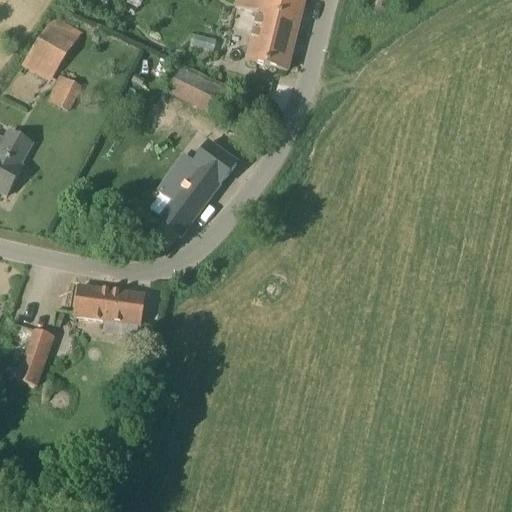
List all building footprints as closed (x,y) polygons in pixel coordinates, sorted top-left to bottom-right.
[(299,23),(304,0),(260,0),(260,5),(240,0),(236,0),(235,6),(256,11),(256,12),(299,23)] [(287,74),(299,23),(256,12),(244,63),(287,74)] [(46,29),(23,64),(50,82),(73,47),(46,29)] [(214,115),(224,95),(171,68),(161,87),(214,115)] [(46,103),(63,110),(75,83),(58,76),(46,103)] [(5,141),(0,138),(0,195),(6,199),(22,171),(19,169),(31,147),(9,135),(5,141)] [(220,188),(236,167),(210,147),(194,167),(177,153),(152,188),(158,192),(135,221),(148,230),(144,237),(164,252),(168,251),(178,238),(181,240),(220,188)] [(105,325),(139,330),(144,299),(78,290),(73,320),(105,325)] [(35,391),(52,340),(34,334),(18,386),(35,391)]
